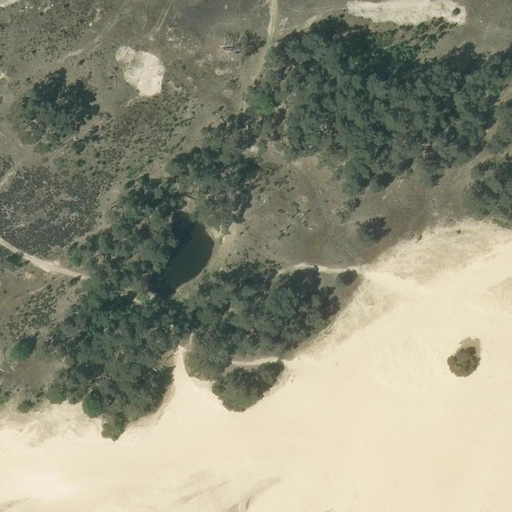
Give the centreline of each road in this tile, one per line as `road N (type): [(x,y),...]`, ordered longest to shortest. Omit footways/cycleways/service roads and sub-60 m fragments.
road 1 (track): [(0,247),(42,271),(164,307),(180,406),(192,420),(266,409)]
road 2 (track): [(266,409),(465,281),(496,279),(511,291)]
